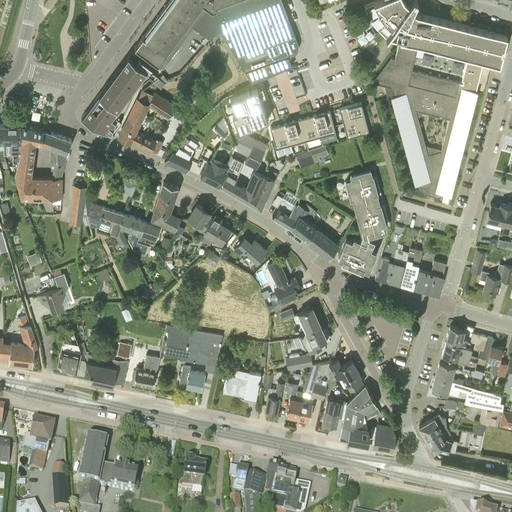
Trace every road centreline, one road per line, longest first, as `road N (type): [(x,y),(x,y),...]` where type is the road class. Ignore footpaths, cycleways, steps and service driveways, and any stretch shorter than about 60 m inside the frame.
road 1 (residential): [(338,276),(264,220),(74,126),(69,109),(87,84)]
road 2 (primary): [(352,460),(109,407)]
road 3 (residential): [(402,416),(332,298),(338,276)]
road 4 (residential): [(443,306),(479,179)]
